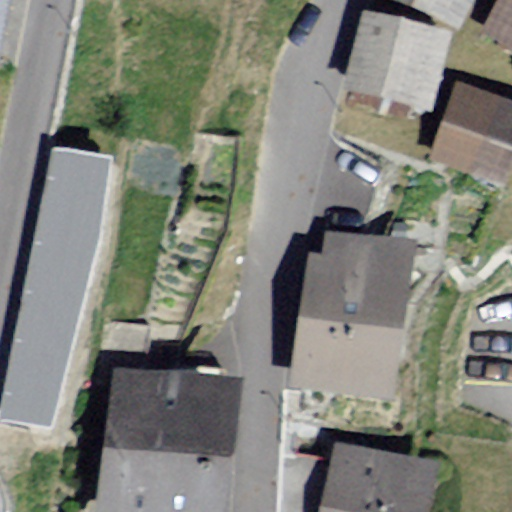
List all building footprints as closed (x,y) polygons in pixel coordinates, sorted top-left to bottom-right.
[(481,0),(409,0),(468,28),(481,0)] [(511,0),(500,0),(485,33),(511,46),(511,0)] [(450,30),(365,7),(344,87),(429,110),(450,30)] [(511,153),(511,102),(456,82),(430,154),(502,180),(511,153)] [(53,153),(1,414),(51,426),(105,233),(114,165),(53,153)] [(330,234),(327,255),(308,253),(294,386),(400,398),(416,243),(330,234)] [(219,511),(234,377),(113,365),(97,511),(219,511)] [(429,511),(438,459),(336,442),(324,511),(429,511)]
